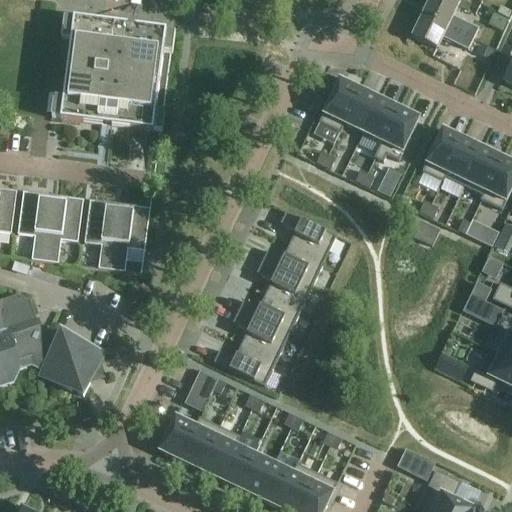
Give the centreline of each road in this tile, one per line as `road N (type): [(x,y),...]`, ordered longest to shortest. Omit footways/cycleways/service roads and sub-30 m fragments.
road 1 (residential): [(159,351),(313,41),(346,44)]
road 2 (residential): [(346,44),(511,127)]
road 3 (residential): [(159,351),(125,328),(0,280)]
road 4 (residential): [(130,181),(0,164)]
road 5 (residential): [(106,467),(159,351)]
